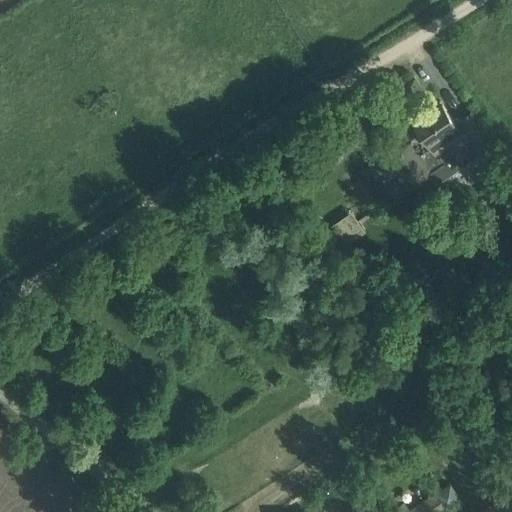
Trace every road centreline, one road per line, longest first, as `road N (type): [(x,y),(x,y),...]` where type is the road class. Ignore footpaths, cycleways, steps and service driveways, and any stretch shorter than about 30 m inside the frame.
road 1 (track): [(0,299),(458,0)]
road 2 (track): [(0,392),(135,511)]
